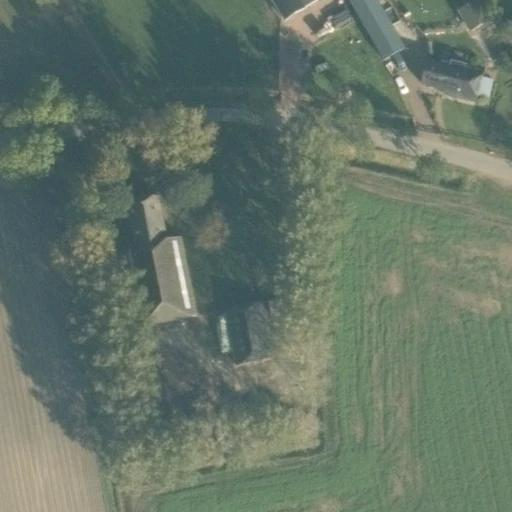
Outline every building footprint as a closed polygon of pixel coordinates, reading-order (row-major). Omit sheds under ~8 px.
[(272,0),(286,22),(306,9),(300,0),(272,0)] [(300,0),(306,9),(311,7),(321,0),(300,0)] [(377,0),(348,0),(384,62),(390,58),(405,49),(377,0)] [(478,0),(458,11),(470,32),(491,21),(479,0),(478,0)] [(483,70),(440,60),(438,67),(426,64),(421,86),(443,91),(442,95),(475,103),(483,70)] [(168,242),(159,198),(127,204),(136,246),(123,249),(139,327),(198,315),(182,239),(168,242)] [(269,303),(272,318),(282,316),(279,302),(269,303)] [(236,367),(275,359),(264,303),(225,310),(236,367)]
